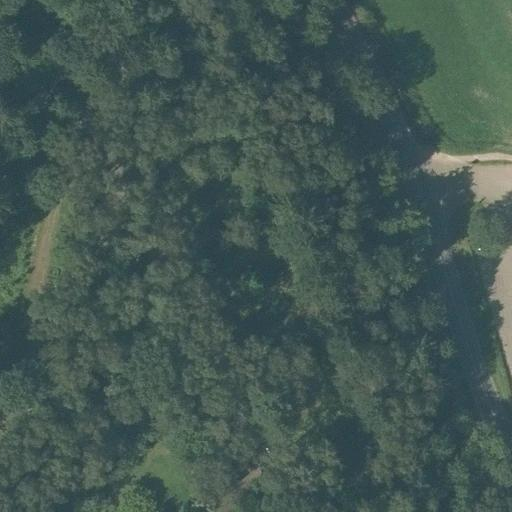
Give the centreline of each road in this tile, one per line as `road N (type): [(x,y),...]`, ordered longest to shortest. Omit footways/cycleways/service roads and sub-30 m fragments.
road 1 (tertiary): [(327,0),(409,165),(474,369),(511,455)]
road 2 (unknown): [(473,511),(411,264),(359,159)]
